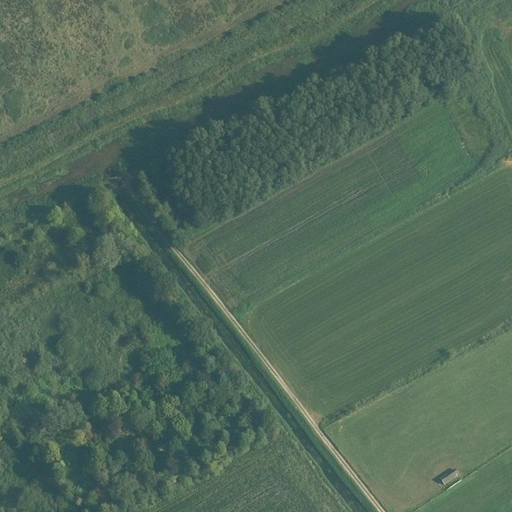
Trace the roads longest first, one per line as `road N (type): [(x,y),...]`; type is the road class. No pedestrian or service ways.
road 1 (track): [(381,511),(126,187),(110,192),(115,212),(280,430)]
road 2 (track): [(0,188),(380,0)]
road 3 (track): [(0,238),(110,192)]
